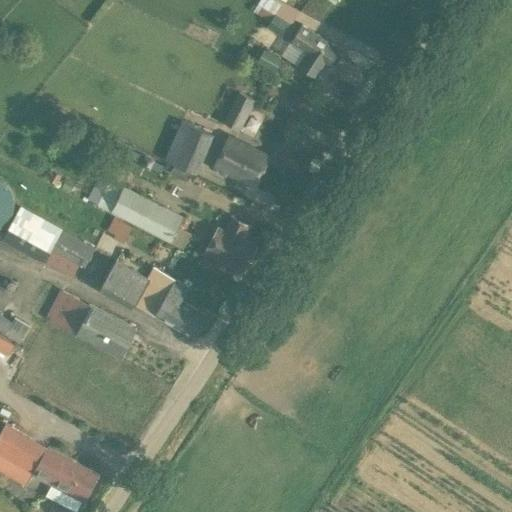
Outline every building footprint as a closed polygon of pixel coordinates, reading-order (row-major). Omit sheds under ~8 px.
[(286,40),(294,27),(290,24),(297,11),(277,0),(259,0),(252,11),(269,22),(266,27),(286,40)] [(327,67),(330,63),(334,65),(341,55),(336,53),(340,47),(302,23),(290,42),(304,51),(296,65),(315,77),(324,64),(327,67)] [(256,63),(274,72),(281,59),(263,49),(256,63)] [(222,121),(240,130),(256,99),(238,90),(222,121)] [(197,172),(214,133),(181,120),(166,152),(165,158),(197,172)] [(230,135),(214,167),(253,187),(269,155),(230,135)] [(90,144),(99,157),(110,149),(100,136),(90,144)] [(138,164),(149,169),(154,158),(144,153),(138,164)] [(0,228),(1,228),(2,227),(4,226),(5,225),(7,224),(8,223),(9,221),(10,220),(11,219),(12,217),(13,216),(13,214),(14,212),(14,211),(15,209),(15,207),(15,205),(15,204),(15,202),(15,200),(15,198),(14,197),(14,195),(13,193),(12,192),(12,190),(11,189),(10,187),(9,186),(8,185),(6,183),(5,182),(4,181),(2,180),(1,179),(0,178),(0,228)] [(97,203),(111,210),(110,211),(170,242),(183,215),(124,185),(122,187),(108,180),(97,203)] [(75,276),(81,264),(87,268),(98,248),(65,230),(64,230),(22,208),(3,241),(37,260),(48,262),(75,276)] [(224,230),(218,227),(205,252),(242,271),(255,246),(242,239),(249,226),(232,217),(224,230)] [(109,229),(116,232),(113,237),(123,241),(131,225),(116,218),(109,229)] [(130,307),(146,277),(116,260),(99,290),(130,307)] [(150,278),(136,304),(194,337),(207,314),(180,299),(188,285),(152,265),(146,276),(150,278)] [(12,321),(0,313),(0,312),(14,289),(0,280),(0,329),(19,341),(30,324),(15,315),(12,321)] [(47,318),(76,333),(75,333),(122,357),(137,327),(91,303),(91,304),(62,289),(47,318)] [(0,350),(8,355),(13,344),(0,337),(0,350)] [(84,501),(99,474),(47,446),(6,421),(0,431),(0,470),(25,486),(33,471),(52,481),(51,483),(84,501)]
